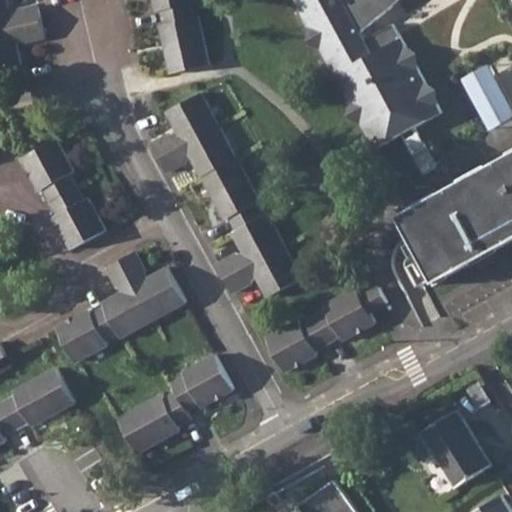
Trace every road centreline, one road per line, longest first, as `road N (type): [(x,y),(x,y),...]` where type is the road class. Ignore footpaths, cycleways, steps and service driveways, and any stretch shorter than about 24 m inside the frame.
road 1 (residential): [(83,28),(112,72),(125,141),(287,431)]
road 2 (residential): [(287,431),(511,313)]
road 3 (residential): [(144,511),(287,431)]
